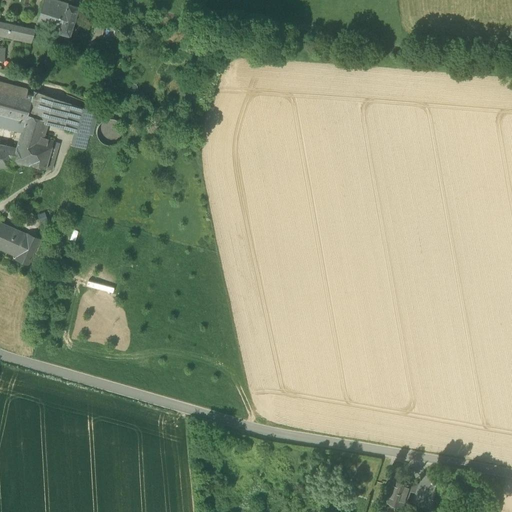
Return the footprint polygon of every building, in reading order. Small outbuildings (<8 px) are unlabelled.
[(59,34),(69,37),(78,8),(52,0),(42,0),(36,24),(59,31),(59,34)] [(118,9),(100,5),(96,24),(107,27),(113,28),(118,9)] [(0,36),(31,44),(35,31),(0,23),(0,36)] [(107,27),(96,24),(93,33),(105,36),(107,27)] [(0,82),(0,91),(31,100),(33,92),(0,82)] [(0,127),(21,133),(27,116),(31,100),(0,91),(0,127)] [(33,92),(31,100),(27,116),(45,121),(45,124),(65,130),(71,105),(71,104),(33,92)] [(98,114),(71,105),(65,130),(75,132),(89,136),(92,136),(98,114)] [(46,169),(51,171),(53,162),(48,160),(53,142),(40,138),(45,124),(45,121),(27,116),(21,133),(15,152),(12,162),(29,166),(29,165),(45,170),(46,169)] [(100,142),(104,145),(109,146),(114,145),(118,143),(121,139),(123,134),(123,129),(120,125),(117,121),(112,120),(107,119),(103,121),(99,124),(96,129),(96,134),(97,138),(100,142)] [(72,146),(86,150),(89,136),(75,132),(72,146)] [(0,167),(11,170),(12,162),(15,152),(0,148),(0,167)] [(26,265),(27,265),(38,240),(37,240),(37,241),(28,237),(28,236),(27,235),(27,236),(12,229),(11,231),(0,226),(0,249),(28,262),(26,265)] [(424,486),(428,474),(423,473),(418,488),(423,490),(424,486)] [(424,486),(437,490),(438,486),(440,486),(442,479),(428,474),(424,486)] [(386,502),(404,508),(410,491),(421,495),(418,503),(433,507),(435,500),(434,500),(437,490),(424,486),(423,490),(418,488),(415,487),(416,484),(408,481),(407,484),(394,480),(386,502)]
